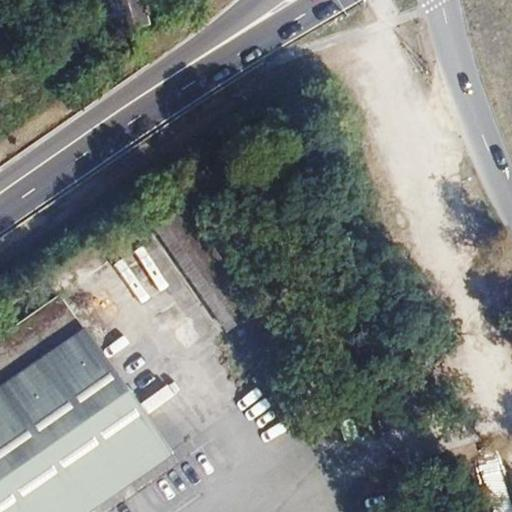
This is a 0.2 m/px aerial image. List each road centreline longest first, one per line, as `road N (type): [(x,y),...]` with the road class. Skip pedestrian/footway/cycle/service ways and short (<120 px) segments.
road 1 (track): [(511,416),(387,21)]
road 2 (primary): [(63,159),(323,0)]
road 3 (primary): [(263,0),(63,159)]
road 4 (secondary): [(439,0),(511,203)]
